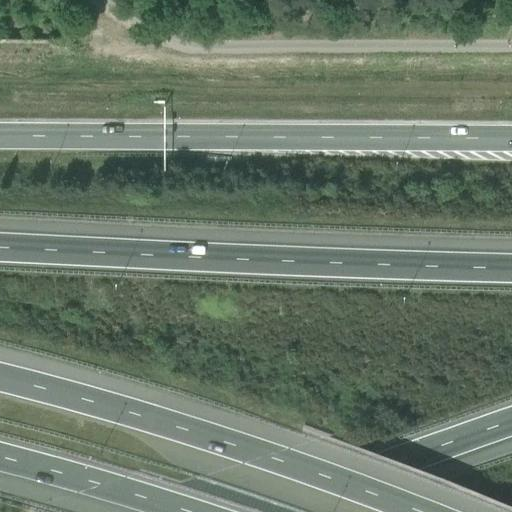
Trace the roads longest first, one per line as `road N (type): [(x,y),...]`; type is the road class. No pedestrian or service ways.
road 1 (motorway): [(511,270),(0,249)]
road 2 (trunk): [(511,139),(0,136)]
road 3 (motorway): [(422,511),(0,377)]
road 4 (motorway): [(240,511),(511,427)]
road 5 (motorway): [(0,458),(179,511)]
